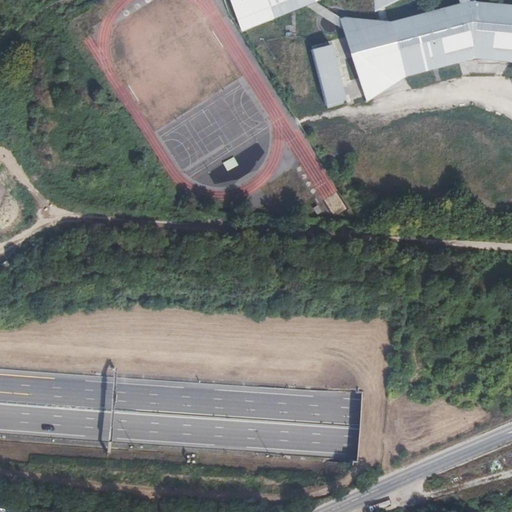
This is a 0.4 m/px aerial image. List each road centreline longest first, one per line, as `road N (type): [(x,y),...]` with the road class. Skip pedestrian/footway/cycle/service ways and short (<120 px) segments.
road 1 (motorway): [(511,422),(0,381)]
road 2 (motorway): [(0,414),(511,451)]
road 3 (unclassified): [(56,214),(511,245)]
road 4 (primary): [(511,431),(331,511)]
